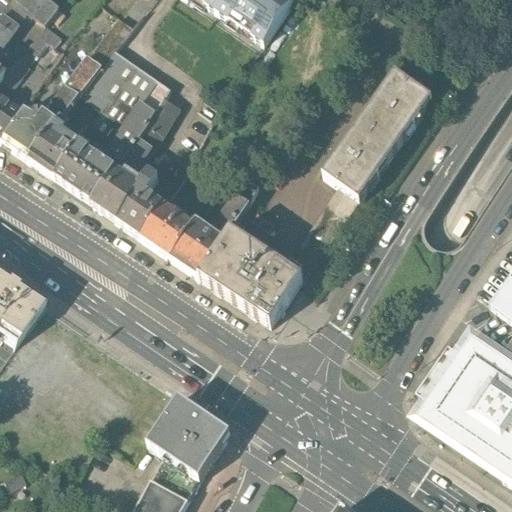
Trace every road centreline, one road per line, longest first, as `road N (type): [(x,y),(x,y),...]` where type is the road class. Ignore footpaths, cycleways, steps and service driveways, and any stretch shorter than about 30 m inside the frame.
road 1 (primary): [(273,511),(511,133)]
road 2 (primary): [(511,67),(296,409)]
road 3 (primary): [(0,215),(296,409)]
road 4 (primary): [(354,447),(511,191)]
